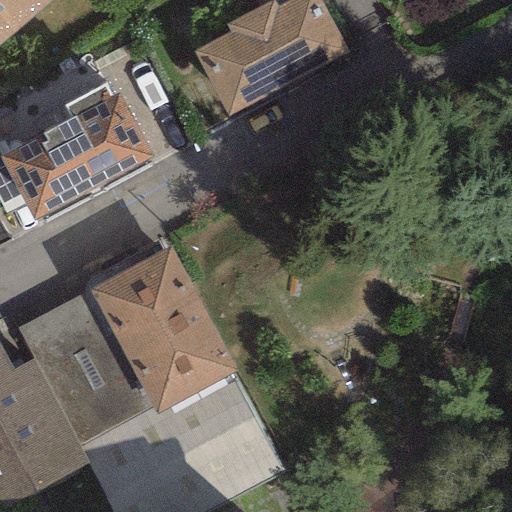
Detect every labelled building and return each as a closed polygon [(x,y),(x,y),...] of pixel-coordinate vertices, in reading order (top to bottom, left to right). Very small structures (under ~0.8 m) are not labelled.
[(0,0),(0,43),(23,24),(2,0),(0,0)] [(51,0),(2,0),(23,24),(51,0)] [(192,53),(227,117),(346,52),(317,0),(289,0),(276,8),(271,0),(270,0),(224,25),(228,33),(192,53)] [(151,158),(117,93),(110,97),(103,85),(63,106),(69,119),(40,134),(41,135),(0,156),(0,162),(30,220),(151,158)] [(166,248),(85,292),(150,411),(153,416),(234,372),(166,248)] [(0,349),(0,508),(1,510),(87,464),(79,449),(150,411),(85,292),(16,329),(32,359),(11,370),(0,349)] [(203,511),(281,470),(234,372),(153,416),(150,411),(79,449),(87,464),(111,511),(203,511)]
